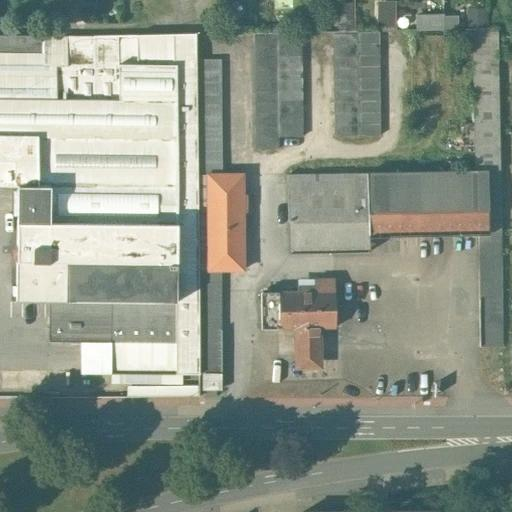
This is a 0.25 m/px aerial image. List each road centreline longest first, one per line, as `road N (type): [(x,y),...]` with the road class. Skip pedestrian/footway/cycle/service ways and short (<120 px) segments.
road 1 (secondary): [(511,430),(238,427),(0,440)]
road 2 (secondary): [(135,511),(511,442)]
